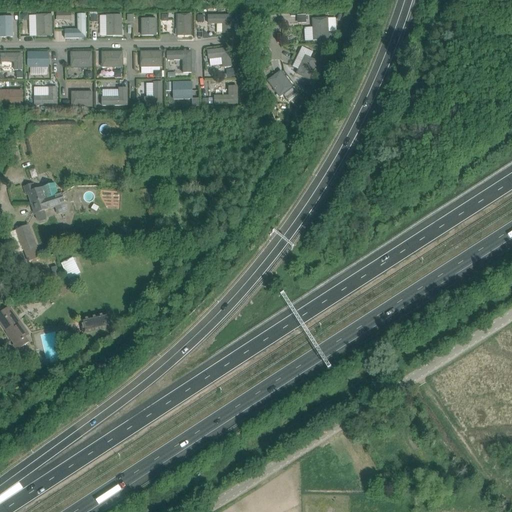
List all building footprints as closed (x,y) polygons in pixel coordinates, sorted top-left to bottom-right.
[(78,30),(65,30),(65,39),(78,38),(86,38),(86,14),(78,15),(78,30)] [(177,36),(192,36),(192,15),(177,15),(177,36)] [(52,36),(51,16),(37,16),(37,36),(52,36)] [(122,36),(122,16),(107,16),(107,36),(122,36)] [(208,19),(208,21),(209,23),(209,24),(223,24),(223,33),(231,33),(231,16),(209,16),(209,17),(208,19)] [(13,36),(13,17),(0,17),(0,37),(12,37),(13,36)] [(156,35),(156,19),(142,19),(142,36),(156,35)] [(327,19),(313,20),(314,36),(313,37),(313,40),(314,40),(317,40),(318,40),(328,39),(327,19)] [(223,68),(231,67),(229,49),(208,51),(208,52),(208,54),(208,56),(209,57),(209,59),(222,58),(223,68)] [(162,67),(161,52),(145,52),(144,52),(141,52),(141,53),(141,55),(141,56),(141,61),(141,62),(141,64),(141,66),(141,67),(162,67)] [(167,57),(168,59),(168,60),(183,60),(183,73),(191,73),(191,52),(168,52),(168,54),(167,55),(167,57)] [(28,53),(28,67),(48,67),(48,66),(49,65),(49,62),(48,61),(48,59),(49,58),(49,55),(48,54),(48,53),(28,53)] [(92,68),(91,53),(75,53),(74,53),(72,53),(71,54),(71,56),(71,57),(71,62),(71,63),(71,65),(71,67),(71,68),(92,68)] [(123,67),(122,53),(102,53),(102,63),(102,64),(102,67),(102,68),(105,68),(106,67),(123,67)] [(1,59),(1,61),(1,62),(14,62),(14,70),(22,70),(22,54),(1,54),(1,56),(1,57),(1,59)] [(318,62),(305,56),(296,74),(309,80),(318,62)] [(292,87),(281,71),(268,81),(277,93),(277,94),(279,96),(280,97),(282,95),(283,94),(292,87)] [(144,98),(144,106),(162,106),(162,83),(160,83),(159,82),(157,82),(155,83),(154,83),(154,98),(144,98)] [(191,83),(174,83),(174,99),(192,99),(191,83)] [(35,99),(34,101),(34,102),(35,104),(35,106),(57,105),(57,88),(49,88),(49,87),(34,88),(34,97),(35,97),(35,99)] [(237,104),(237,87),(229,87),(229,96),(215,97),(215,98),(214,100),(214,101),(215,103),(215,105),(237,104)] [(102,98),(102,106),(127,106),(127,88),(119,88),(119,98),(102,98)] [(2,95),(2,106),(22,106),(22,91),(6,91),(5,91),(2,91),(1,92),(1,94),(2,95)] [(72,93),(72,107),(92,107),(92,93),(72,93)] [(16,137),(4,139),(10,162),(21,159),(16,137)] [(66,188),(64,181),(35,190),(33,184),(24,187),(26,193),(28,193),(32,204),(59,195),(58,191),(66,188)] [(59,195),(32,204),(35,214),(36,214),(38,221),(40,222),(45,220),(46,218),(44,211),(54,208),(65,204),(62,194),(59,195)] [(95,204),(91,209),(97,213),(100,207),(95,204)] [(28,226),(17,230),(28,261),(40,256),(37,248),(28,226)] [(70,234),(62,235),(62,245),(70,244),(70,234)] [(63,255),(71,270),(83,264),(75,248),(63,255)] [(304,295),(308,301),(335,285),(331,278),(304,295)] [(66,282),(55,287),(59,297),(71,291),(66,282)] [(45,292),(49,301),(55,298),(51,289),(45,292)] [(25,337),(29,335),(10,307),(0,314),(0,322),(10,337),(14,344),(13,345),(17,351),(29,342),(25,337)] [(111,328),(107,314),(81,320),(84,334),(111,328)] [(45,328),(45,341),(49,341),(49,354),(56,354),(56,328),(45,328)]
